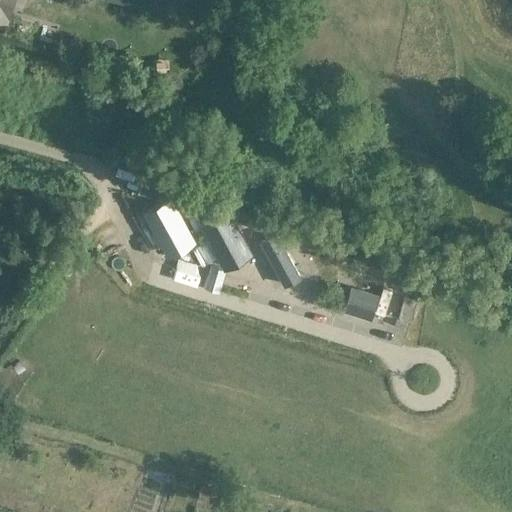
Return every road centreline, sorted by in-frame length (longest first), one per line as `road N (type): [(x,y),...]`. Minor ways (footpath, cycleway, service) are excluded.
road 1 (residential): [(426,380),(394,353),(150,274),(93,166),(0,139)]
road 2 (track): [(323,511),(0,419)]
road 3 (track): [(0,335),(93,215),(113,201)]
